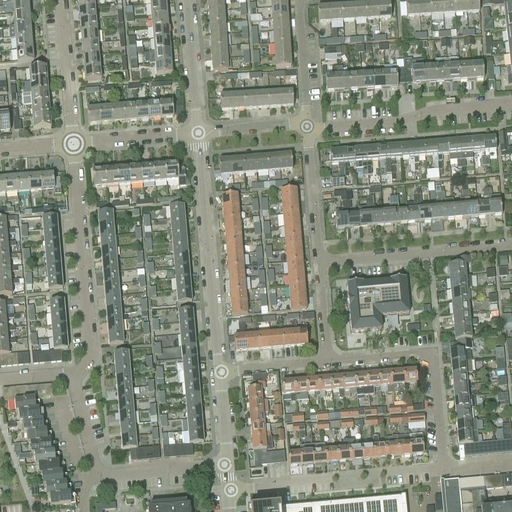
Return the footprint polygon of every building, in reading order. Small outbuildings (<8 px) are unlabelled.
[(78,0),(79,9),(95,8),(95,7),(99,7),(98,0),(78,0)] [(209,0),(208,0),(209,13),(224,12),(223,0),(209,0)] [(271,0),(272,9),(287,8),(286,0),(271,0)] [(429,1),(431,17),(443,16),(442,0),(429,1)] [(447,0),(442,0),(443,16),(455,15),(455,0),(447,0)] [(455,0),(455,15),(467,14),(465,0),(455,0)] [(465,0),(467,14),(479,13),(478,0),(465,0)] [(12,3),(14,14),(30,13),(29,1),(12,3)] [(418,2),(418,17),(431,17),(429,1),(418,2)] [(407,18),(418,17),(418,2),(406,3),(407,18)] [(150,5),(151,17),(168,15),(167,4),(150,5)] [(365,5),(366,20),(378,20),(378,4),(365,5)] [(378,4),(378,20),(391,19),(390,4),(378,4)] [(503,6),(504,18),(511,17),(511,4),(509,5),(504,6),(503,6)] [(353,6),(354,21),(366,20),(365,5),(353,6)] [(353,6),(341,7),(342,22),(354,21),(353,6)] [(329,8),(317,8),(318,23),(330,23),(331,23),(330,7),(329,8)] [(341,7),(330,7),(331,23),(331,30),(343,29),(342,22),(341,7)] [(79,9),(80,21),(96,20),(95,8),(79,9)] [(272,9),(273,22),(288,20),(287,8),(272,9)] [(209,13),(210,24),(225,24),(224,12),(209,13)] [(14,14),(15,27),(31,25),(30,13),(14,14)] [(151,17),(152,28),(169,27),(168,15),(151,17)] [(80,21),(81,33),(97,32),(96,20),(80,21)] [(273,22),(273,34),(289,33),(288,20),(273,22)] [(210,24),(210,37),(226,36),(225,24),(210,24)] [(9,39),(16,38),(32,37),(31,25),(15,27),(8,27),(9,39)] [(152,28),(153,40),(169,38),(169,27),(152,28)] [(81,33),(82,46),(98,44),(97,32),(81,33)] [(273,34),(274,46),(289,45),(289,33),(273,34)] [(210,37),(211,49),(227,48),(226,36),(210,37)] [(16,38),(17,50),(33,49),(32,37),(16,38)] [(153,40),(154,52),(170,51),(169,38),(153,40)] [(82,46),(83,57),(99,56),(98,44),(82,46)] [(274,46),(275,57),(290,57),(289,45),(274,46)] [(211,49),(212,60),(227,60),(227,48),(211,49)] [(17,50),(18,63),(34,62),(33,49),(17,50)] [(154,52),(155,63),(171,62),(170,51),(154,52)] [(83,57),(84,69),(100,68),(99,56),(83,57)] [(275,57),(275,69),(291,68),(290,57),(275,57)] [(212,60),(213,72),(228,71),(227,60),(212,60)] [(435,61),(436,83),(448,82),(447,60),(435,61)] [(447,60),(448,82),(460,82),(459,65),(458,65),(458,60),(447,60)] [(424,68),(425,84),(436,83),(435,61),(435,67),(424,68)] [(156,76),(165,75),(165,79),(173,79),(172,74),(171,62),(155,63),(156,76)] [(470,65),(471,81),(484,80),(483,64),(470,65)] [(459,65),(460,82),(471,81),(470,65),(459,65)] [(385,73),(386,90),(398,89),(398,85),(407,85),(406,69),(397,70),(396,67),(384,67),(385,73)] [(29,70),(30,81),(48,80),(47,68),(29,70)] [(101,80),(100,68),(84,69),(85,82),(101,80)] [(325,69),(321,69),(322,77),(322,86),(326,85),(326,93),(338,93),(337,68),(332,68),(332,76),(329,76),(325,77),(325,69)] [(337,68),(338,93),(351,92),(350,75),(342,76),(342,68),(337,68)] [(406,69),(407,85),(412,84),(412,85),(425,84),(424,68),(412,68),(412,69),(406,69)] [(373,74),(374,90),(386,90),(385,73),(373,74)] [(350,75),(351,92),(362,91),(361,74),(350,75)] [(361,74),(362,91),(374,90),(373,74),(361,74)] [(30,81),(31,94),(49,92),(48,80),(30,81)] [(31,94),(32,105),(50,104),(49,92),(31,94)] [(268,93),(269,109),(281,108),(279,92),(268,93)] [(279,92),(281,108),(293,108),(293,101),(298,101),(297,93),(293,93),(292,92),(279,92)] [(255,94),(257,110),(269,109),(268,93),(255,94)] [(244,95),(245,111),(257,110),(255,94),(244,95)] [(221,112),(231,112),(231,95),(220,96),(221,112)] [(231,95),(231,112),(245,111),(244,95),(231,95)] [(160,103),(161,119),(174,118),(172,101),(160,103)] [(148,104),(149,121),(161,119),(160,103),(148,104)] [(32,105),(33,118),(51,116),(50,104),(32,105)] [(136,105),(137,122),(149,121),(148,104),(136,105)] [(123,106),(125,123),(137,122),(136,105),(123,106)] [(112,107),(113,124),(125,123),(123,106),(112,107)] [(100,108),(101,125),(113,124),(112,107),(100,108)] [(89,126),(101,125),(100,108),(87,109),(89,126)] [(0,114),(0,133),(11,132),(9,114),(0,114)] [(52,129),(51,116),(33,118),(34,130),(52,129)] [(13,120),(14,132),(20,131),(19,131),(22,131),(21,121),(19,122),(18,119),(13,120)] [(501,153),(511,152),(511,148),(506,149),(506,147),(507,147),(506,140),(505,133),(498,134),(499,147),(500,153),(501,153)] [(483,138),(484,153),(496,152),(495,137),(483,138)] [(471,139),(472,154),(484,153),(483,138),(471,139)] [(459,140),(462,174),(465,174),(465,168),(465,161),(465,160),(472,160),(472,154),(471,139),(459,140)] [(448,141),(449,156),(450,162),(458,161),(459,169),(457,169),(458,176),(462,176),(462,174),(459,140),(448,141)] [(436,142),(438,176),(442,175),(441,171),(442,170),(441,163),(442,163),(442,156),(449,156),(448,141),(436,142)] [(433,163),(434,171),(426,171),(427,181),(439,180),(438,176),(436,142),(424,143),(425,158),(432,157),(432,163),(433,163)] [(412,144),(414,164),(415,173),(419,172),(418,165),(419,165),(418,158),(425,158),(424,143),(412,144)] [(412,144),(400,145),(402,160),(408,159),(408,165),(409,165),(410,173),(415,173),(414,164),(412,144)] [(400,145),(389,146),(391,175),(392,181),(395,181),(394,174),(395,174),(394,167),(395,167),(394,160),(402,160),(400,145)] [(389,146),(377,148),(378,162),(389,161),(390,166),(386,167),(387,175),(390,175),(391,175),(391,176),(387,177),(387,184),(392,184),(392,181),(391,175),(389,146)] [(377,148),(365,149),(368,177),(371,176),(371,169),(372,169),(371,162),(378,162),(377,148)] [(365,149),(353,150),(355,164),(361,163),(362,169),(362,170),(363,177),(364,177),(364,186),(368,186),(367,177),(368,177),(365,149)] [(353,150),(342,151),(343,165),(347,165),(355,164),(353,150)] [(342,151),(329,152),(330,157),(330,166),(337,165),(338,172),(339,172),(339,175),(332,175),(332,178),(331,178),(332,188),(344,187),(344,179),(343,170),(343,165),(342,151)] [(279,157),(280,171),(293,170),(291,156),(279,157)] [(266,158),(268,172),(280,171),(279,157),(266,158)] [(254,159),(255,173),(268,172),(266,158),(254,159)] [(243,160),(244,174),(255,173),(254,159),(243,160)] [(231,161),(232,175),(244,174),(243,160),(231,161)] [(218,162),(219,172),(214,172),(214,179),(220,179),(219,176),(232,175),(231,161),(218,162)] [(165,165),(166,182),(177,182),(178,188),(186,187),(184,172),(178,172),(177,164),(165,165)] [(153,166),(154,184),(166,182),(165,165),(153,166)] [(141,167),(142,185),(154,184),(153,166),(141,167)] [(128,168),(130,186),(142,185),(141,167),(128,168)] [(117,169),(118,187),(130,186),(128,168),(117,169)] [(105,170),(106,188),(118,187),(117,169),(105,170)] [(94,189),(106,188),(105,170),(93,171),(94,189)] [(40,175),(41,192),(54,191),(53,174),(40,175)] [(28,176),(30,193),(41,192),(40,175),(28,176)] [(16,177),(18,194),(30,193),(28,176),(16,177)] [(4,178),(6,195),(18,194),(16,177),(4,178)] [(466,181),(463,182),(466,219),(478,218),(477,204),(469,204),(469,199),(468,199),(467,191),(466,181)] [(459,205),(453,206),(455,220),(466,219),(463,182),(462,182),(463,192),(459,192),(460,200),(459,200),(459,205)] [(420,189),(416,190),(417,193),(417,196),(419,223),(431,222),(430,208),(423,209),(422,203),(421,203),(420,195),(420,189)] [(490,217),(502,216),(500,196),(491,197),(491,189),(487,190),(490,217)] [(483,203),(477,204),(478,218),(490,217),(487,190),(483,190),(483,198),(483,203)] [(280,192),(281,203),(297,201),(296,191),(280,192)] [(339,192),(333,193),(333,199),(340,198),(340,202),(342,202),(343,210),(341,210),(342,216),(335,216),(336,231),(349,229),(348,215),(347,215),(347,210),(346,202),(345,202),(345,192),(339,192)] [(444,193),(440,194),(442,221),(455,220),(453,206),(453,200),(444,201),(444,193)] [(436,207),(430,208),(431,222),(442,221),(440,194),(436,194),(436,202),(435,202),(436,207)] [(221,197),(222,209),(238,207),(237,195),(221,197)] [(412,204),(405,204),(406,210),(407,224),(419,223),(417,196),(412,196),(413,204),(412,204)] [(144,206),(144,201),(143,197),(139,197),(139,202),(135,202),(136,207),(144,206)] [(397,197),(393,198),(396,225),(407,224),(406,210),(398,211),(398,205),(397,205),(397,197)] [(389,212),(382,212),(384,226),(396,225),(393,198),(389,198),(390,206),(389,206),(389,212)] [(373,199),(369,200),(372,227),(384,226),(382,212),(375,213),(375,207),(374,207),(373,199)] [(365,208),(359,209),(359,214),(360,228),(372,227),(369,200),(365,200),(366,208),(365,208)] [(281,203),(282,216),(298,215),(297,201),(281,203)] [(55,207),(42,208),(43,210),(43,215),(56,214),(55,207)] [(169,208),(170,220),(184,218),(183,207),(169,208)] [(222,209),(223,221),(239,220),(238,207),(222,209)] [(98,214),(99,226),(113,224),(112,213),(98,214)] [(359,214),(348,215),(349,229),(360,228),(359,214)] [(282,216),(283,228),(299,226),(298,215),(282,216)] [(0,220),(0,233),(7,233),(6,230),(6,223),(17,222),(17,217),(5,218),(5,220),(0,220)] [(42,219),(43,231),(57,230),(56,218),(42,219)] [(170,220),(171,232),(185,231),(184,218),(170,220)] [(223,221),(224,232),(240,231),(239,220),(223,221)] [(99,226),(100,238),(114,238),(113,224),(99,226)] [(283,228),(284,240),(300,238),(299,226),(283,228)] [(0,233),(0,245),(8,244),(7,243),(7,236),(15,235),(15,242),(19,242),(18,230),(15,230),(6,230),(7,233),(0,233)] [(43,231),(44,243),(58,241),(57,230),(43,231)] [(171,232),(172,243),(186,242),(185,231),(171,232)] [(224,232),(225,244),(241,243),(240,231),(224,232)] [(100,238),(101,249),(115,248),(114,238),(100,238)] [(284,240),(286,253),(301,251),(300,238),(284,240)] [(44,243),(45,255),(59,254),(58,241),(44,243)] [(0,245),(0,258),(9,258),(8,255),(8,248),(20,247),(19,242),(15,242),(7,243),(8,244),(0,245)] [(172,243),(173,256),(188,255),(186,242),(172,243)] [(225,244),(226,256),(242,255),(241,243),(225,244)] [(101,249),(102,263),(116,261),(115,248),(101,249)] [(286,253),(287,265),(302,263),(301,251),(286,253)] [(0,258),(0,270),(10,270),(9,268),(9,261),(21,259),(20,255),(17,255),(17,254),(8,255),(9,258),(0,258)] [(45,255),(46,266),(60,265),(59,254),(45,255)] [(173,256),(174,268),(189,267),(188,255),(173,256)] [(226,256),(227,268),(243,267),(242,255),(226,256)] [(499,258),(500,267),(508,266),(507,257),(499,258)] [(102,263),(103,274),(117,272),(116,261),(102,263)] [(287,265),(288,276),(303,275),(302,263),(287,265)] [(448,266),(449,278),(465,277),(464,265),(471,265),(471,263),(456,265),(448,266)] [(46,266),(47,279),(61,278),(60,265),(46,266)] [(0,270),(0,283),(11,282),(10,281),(10,273),(22,272),(21,268),(18,268),(18,267),(9,268),(10,270),(0,270)] [(174,268),(175,280),(190,278),(189,267),(174,268)] [(227,268),(228,280),(244,280),(243,267),(227,268)] [(103,274),(104,287),(118,285),(117,272),(103,274)] [(288,276),(289,288),(304,287),(303,275),(288,276)] [(465,277),(449,278),(450,291),(467,290),(472,289),(470,277),(465,277)] [(62,290),(61,278),(47,279),(49,291),(62,290)] [(175,280),(176,292),(191,291),(190,278),(175,280)] [(404,279),(346,285),(350,329),(380,326),(379,317),(408,314),(404,279)] [(19,280),(10,281),(11,282),(0,283),(0,296),(12,296),(11,286),(19,285),(19,280)] [(228,280),(229,293),(245,292),(244,280),(228,280)] [(104,287),(105,299),(119,297),(118,285),(104,287)] [(289,288),(290,299),(305,298),(304,287),(289,288)] [(450,291),(451,303),(468,302),(467,290),(450,291)] [(176,292),(177,304),(177,305),(192,303),(191,291),(176,292)] [(229,293),(230,305),(246,303),(245,292),(229,293)] [(105,299),(106,310),(120,309),(119,297),(105,299)] [(290,299),(291,312),(306,310),(305,298),(290,299)] [(49,303),(50,315),(65,313),(64,301),(49,303)] [(451,303),(453,316),(469,315),(468,302),(451,303)] [(0,305),(0,318),(6,317),(6,316),(5,308),(13,307),(13,303),(4,303),(4,305),(0,305)] [(230,305),(231,317),(247,316),(246,303),(230,305)] [(106,310),(107,323),(122,322),(120,309),(106,310)] [(177,312),(178,324),(193,323),(192,311),(177,312)] [(50,315),(51,326),(66,325),(65,313),(50,315)] [(0,318),(0,330),(7,330),(7,328),(6,320),(14,320),(14,315),(6,316),(6,317),(0,318)] [(453,316),(454,328),(470,327),(477,327),(476,321),(470,321),(469,315),(453,316)] [(107,323),(108,335),(123,334),(122,322),(107,323)] [(178,324),(179,338),(194,337),(193,323),(178,324)] [(51,326),(53,339),(67,337),(66,325),(51,326)] [(0,330),(0,343),(8,343),(8,340),(7,333),(15,332),(15,327),(7,328),(7,330),(0,330)] [(455,341),(457,341),(471,340),(470,327),(454,328),(455,341)] [(294,332),(296,347),(308,346),(306,331),(294,332)] [(281,333),(284,348),(296,347),(294,332),(281,333)] [(270,334),(271,349),(284,348),(281,333),(270,334)] [(108,335),(109,347),(124,345),(123,334),(108,335)] [(258,335),(259,350),(271,349),(270,334),(258,335)] [(246,336),(247,351),(259,350),(258,335),(246,336)] [(235,352),(247,351),(246,336),(233,337),(235,352)] [(53,339),(54,351),(61,351),(68,351),(67,337),(53,339)] [(179,338),(181,350),(195,349),(194,337),(179,338)] [(0,356),(5,356),(9,355),(8,345),(16,345),(16,340),(8,340),(8,343),(0,343),(0,356)] [(449,344),(450,351),(463,350),(464,351),(469,350),(471,350),(471,340),(457,341),(457,344),(449,344)] [(181,350),(181,361),(196,359),(195,349),(181,350)] [(450,352),(451,363),(470,361),(469,350),(464,351),(463,350),(450,351),(450,352)] [(49,352),(50,364),(62,363),(61,351),(54,351),(49,352)] [(113,354),(115,367),(129,365),(128,353),(113,354)] [(181,361),(182,372),(197,370),(196,359),(181,361)] [(451,363),(452,375),(471,373),(470,361),(451,363)] [(504,363),(496,364),(496,372),(505,371),(504,363)] [(115,367),(116,379),(130,378),(129,365),(115,367)] [(183,373),(180,373),(180,378),(183,378),(184,385),(198,383),(197,370),(182,372),(183,373)] [(415,370),(403,371),(404,385),(416,384),(415,370)] [(403,371),(391,372),(393,393),(392,386),(404,385),(403,371)] [(391,372),(379,373),(380,387),(386,387),(387,394),(393,393),(391,372)] [(379,373),(367,375),(369,396),(374,395),(373,388),(380,387),(379,373)] [(452,375),(453,387),(466,385),(465,375),(472,374),(471,373),(452,375)] [(265,375),(252,376),(252,383),(266,382),(265,375)] [(367,375),(355,376),(356,394),(357,396),(357,397),(363,396),(369,396),(367,375)] [(355,376),(343,377),(345,398),(350,398),(350,395),(356,394),(355,376)] [(343,377),(330,378),(332,392),(338,391),(339,399),(344,398),(345,398),(343,377)] [(116,379),(117,391),(131,389),(130,378),(116,379)] [(330,378),(318,379),(320,396),(324,396),(324,392),(332,392),(330,378)] [(318,379),(306,380),(307,394),(314,393),(314,397),(320,396),(318,379)] [(306,380),(294,381),(295,395),(296,403),(308,402),(307,394),(306,380)] [(294,381),(281,382),(283,396),(290,395),(291,404),(296,403),(295,395),(294,381)] [(184,385),(185,397),(199,397),(198,383),(184,385)] [(247,390),(248,402),(262,401),(261,390),(264,389),(264,383),(252,384),(253,390),(247,390)] [(28,400),(16,401),(14,402),(15,413),(18,413),(38,411),(40,411),(39,402),(34,402),(34,398),(52,397),(51,385),(27,388),(28,400)] [(453,387),(454,398),(467,397),(466,385),(453,387)] [(15,389),(16,401),(28,400),(27,388),(15,389)] [(117,391),(118,402),(132,401),(131,389),(117,391)] [(185,397),(186,409),(200,408),(199,397),(185,397)] [(454,398),(455,410),(475,408),(474,397),(467,398),(467,397),(454,398)] [(118,402),(119,414),(133,413),(132,401),(118,402)] [(249,415),(267,414),(268,414),(266,401),(262,401),(248,402),(249,415)] [(412,406),(406,407),(407,412),(407,413),(423,412),(422,405),(412,406)] [(186,414),(187,421),(201,419),(201,410),(200,408),(186,409),(186,414)] [(455,410),(456,422),(469,421),(468,410),(475,409),(475,408),(455,410)] [(18,413),(19,423),(42,421),(44,421),(43,412),(38,413),(38,411),(18,413)] [(119,414),(120,426),(134,425),(133,414),(133,413),(119,414)] [(249,415),(250,427),(264,426),(263,419),(267,418),(267,414),(249,415)] [(407,417),(408,425),(420,424),(420,415),(407,417)] [(187,421),(188,433),(203,433),(201,419),(187,421)] [(22,434),(25,433),(48,432),(47,423),(42,423),(42,421),(19,423),(22,423),(22,434)] [(456,422),(457,434),(471,432),(469,421),(456,422)] [(120,426),(121,438),(135,437),(134,426),(134,425),(120,426)] [(503,442),(478,444),(463,445),(463,446),(464,458),(511,453),(511,450),(510,425),(501,426),(503,442)] [(250,427),(252,439),(265,438),(270,438),(270,426),(264,426),(250,427)] [(25,433),(26,444),(52,442),(51,433),(46,434),(46,432),(48,432),(25,433)] [(457,434),(458,446),(463,446),(463,445),(478,444),(477,432),(471,433),(471,432),(457,434)] [(188,433),(181,434),(182,446),(186,445),(192,445),(203,444),(203,433),(188,433)] [(385,445),(387,458),(399,457),(397,436),(391,437),(391,438),(385,439),(385,445)] [(397,436),(399,457),(411,456),(409,436),(397,438),(397,436)] [(409,436),(411,456),(423,455),(422,445),(421,436),(409,436)] [(129,450),(135,449),(136,449),(135,437),(121,438),(122,451),(129,450)] [(265,438),(252,439),(253,452),(253,451),(254,466),(261,465),(261,466),(267,466),(265,453),(266,453),(266,452),(273,451),(271,438),(270,438),(265,438)] [(361,447),(362,460),(375,459),(373,438),(372,438),(373,446),(361,447)] [(373,438),(375,459),(387,458),(385,445),(378,446),(377,438),(373,438)] [(349,441),(351,461),(362,460),(361,447),(354,448),(354,440),(349,441)] [(337,450),(338,463),(351,461),(349,441),(342,441),(342,444),(341,449),(337,450)] [(29,444),(30,455),(56,452),(55,444),(50,444),(50,442),(52,442),(26,444),(29,444)] [(313,452),(314,465),(326,464),(325,451),(324,446),(319,447),(319,451),(313,452)] [(325,451),(326,464),(338,463),(337,450),(325,451)] [(33,455),(34,465),(59,463),(59,454),(54,455),(54,453),(56,452),(30,455),(33,455)] [(301,453),(302,466),(314,465),(313,452),(301,453)] [(288,454),(289,467),(302,466),(301,453),(288,454)] [(37,465),(38,476),(61,473),(63,473),(63,465),(58,465),(58,463),(59,463),(34,465),(37,465)] [(42,486),(65,484),(67,484),(66,475),(62,475),(61,473),(38,476),(41,476),(42,486)] [(483,479),(484,491),(502,489),(501,477),(483,479)] [(471,480),(472,492),(484,491),(483,479),(471,480)] [(459,487),(459,493),(472,492),(471,480),(458,481),(459,487)] [(458,481),(443,482),(445,511),(461,511),(461,506),(460,496),(459,493),(459,487),(458,481)] [(46,497),(49,496),(69,495),(71,494),(70,486),(66,486),(65,484),(42,486),(45,486),(46,497)] [(461,511),(491,511),(491,503),(486,504),(485,502),(484,491),(472,492),(459,493),(460,496),(461,506),(461,511)] [(50,507),(75,505),(74,496),(70,497),(69,495),(49,496),(50,507)] [(250,510),(249,511),(402,511),(402,509),(405,508),(404,497),(279,508),(274,508),(261,509),(250,510)] [(190,511),(190,506),(186,506),(186,501),(171,503),(165,503),(150,504),(150,509),(147,509),(147,511),(190,511)] [(491,503),(491,511),(510,511),(510,501),(491,503)] [(95,511),(102,511),(116,510),(115,503),(95,505),(95,511)]
